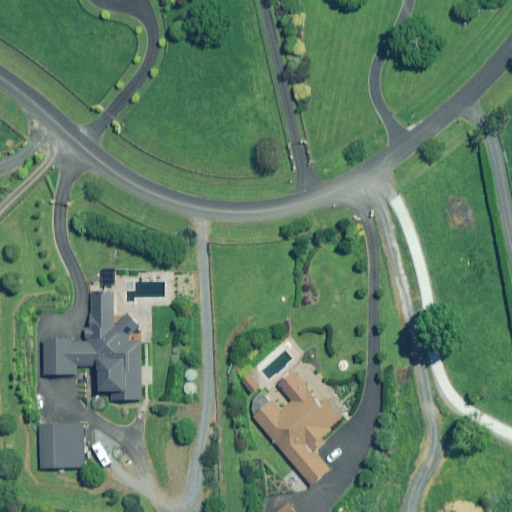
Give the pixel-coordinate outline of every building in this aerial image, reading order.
[(164,298),(164,283),(136,283),(136,298),(164,298)] [(113,321),(114,293),(92,293),(91,338),(43,338),(43,375),(76,375),(76,366),(102,366),(102,392),(113,392),(112,400),(142,400),(142,341),(133,341),(134,334),(141,328),(128,314),(117,324),(113,321)] [(326,410),(295,371),(278,384),(283,392),(272,401),(254,415),(311,486),(331,470),(316,451),(327,442),(321,435),(343,417),(333,404),(326,410)] [(258,387),(250,376),(241,382),(250,394),(258,387)] [(82,469),(83,425),(41,424),(40,468),(82,469)]
